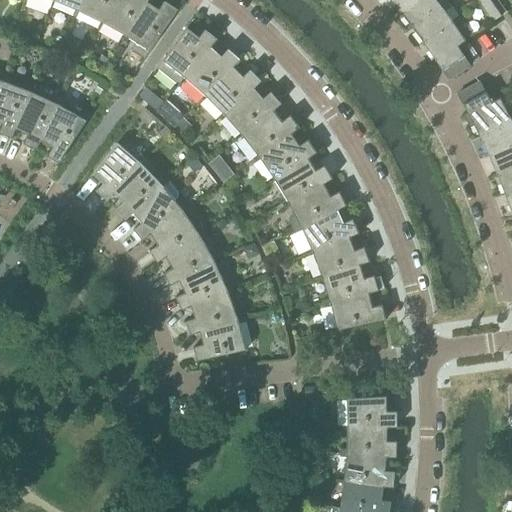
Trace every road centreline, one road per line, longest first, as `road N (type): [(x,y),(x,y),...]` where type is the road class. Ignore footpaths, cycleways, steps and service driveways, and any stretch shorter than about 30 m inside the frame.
road 1 (residential): [(428,352),(393,217),(360,159),(295,68),(219,0)]
road 2 (residential): [(178,386),(124,253),(60,195),(0,160)]
road 3 (residential): [(178,386),(428,352)]
road 4 (residential): [(511,271),(438,95)]
road 5 (residential): [(422,511),(428,352)]
road 6 (residential): [(438,95),(362,0)]
